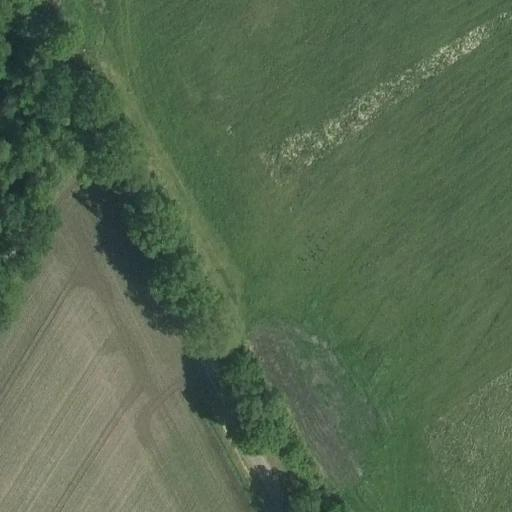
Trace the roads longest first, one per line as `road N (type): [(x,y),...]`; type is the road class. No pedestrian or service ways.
road 1 (track): [(19,0),(176,305)]
road 2 (unclassified): [(285,511),(176,305)]
